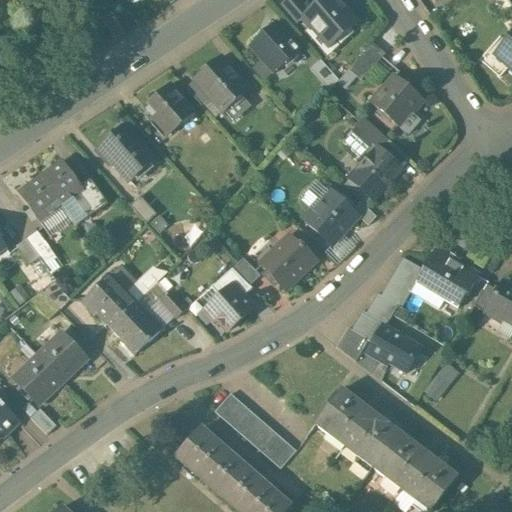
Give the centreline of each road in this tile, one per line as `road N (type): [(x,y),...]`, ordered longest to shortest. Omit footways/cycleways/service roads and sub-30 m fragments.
road 1 (residential): [(0,501),(119,408),(299,325),(488,138)]
road 2 (residential): [(226,0),(0,149)]
road 3 (residential): [(488,138),(393,0)]
